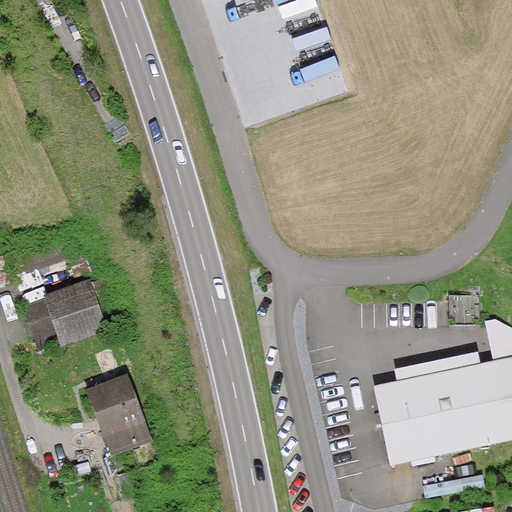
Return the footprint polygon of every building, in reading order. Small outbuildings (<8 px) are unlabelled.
[(72,245),(15,263),(19,277),(76,258),(72,245)] [(109,331),(91,279),(46,294),(48,299),(25,307),(40,350),(61,343),(62,347),(109,331)] [(481,297),(452,297),(453,328),(482,327),(481,297)] [(511,441),(511,359),(452,372),(376,387),(392,465),(511,441)] [(153,442),(129,377),(110,384),(87,393),(111,457),(153,442)]
